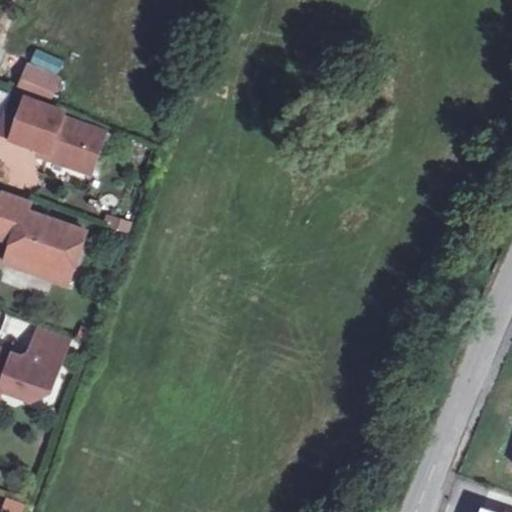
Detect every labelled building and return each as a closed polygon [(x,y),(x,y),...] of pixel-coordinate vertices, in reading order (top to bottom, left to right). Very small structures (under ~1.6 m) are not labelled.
[(122,0),(116,18),(126,22),(135,0),(122,0)] [(53,101),(60,83),(29,70),(21,88),(53,101)] [(21,114),(13,139),(41,148),(50,151),(48,157),(82,168),(96,127),(63,116),(65,110),(27,98),(21,114)] [(21,114),(9,110),(1,134),(13,139),(21,114)] [(105,130),(96,127),(82,168),(91,172),(105,130)] [(50,151),(41,148),(40,154),(48,157),(50,151)] [(33,201),(4,191),(0,202),(0,222),(17,229),(14,239),(7,259),(70,281),(89,229),(30,209),(33,201)] [(107,214),(104,224),(128,232),(132,222),(107,214)] [(17,229),(0,222),(0,234),(14,239),(17,229)] [(24,352),(0,343),(0,376),(4,379),(3,383),(21,389),(23,382),(44,389),(53,384),(65,349),(35,338),(31,349),(24,352)]
